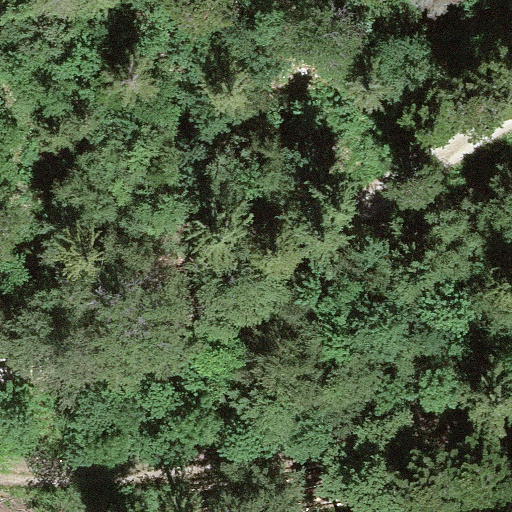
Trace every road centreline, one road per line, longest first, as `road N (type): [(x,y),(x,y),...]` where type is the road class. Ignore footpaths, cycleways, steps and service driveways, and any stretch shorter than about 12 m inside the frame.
road 1 (track): [(0,372),(105,354),(217,300),(511,112)]
road 2 (track): [(511,395),(155,474),(0,472)]
